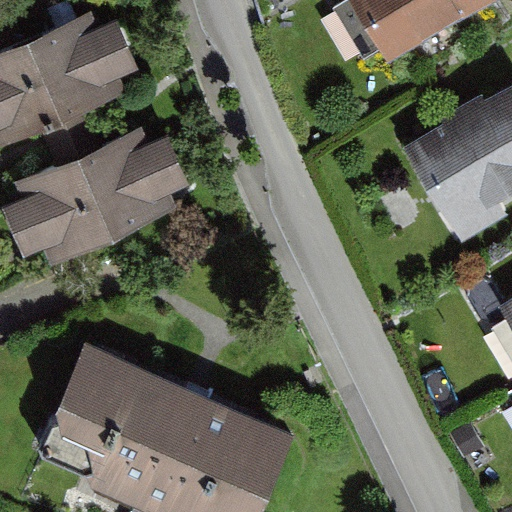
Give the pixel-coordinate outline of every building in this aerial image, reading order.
[(356,0),(390,54),(479,0),(356,0)] [(87,15),(0,49),(0,144),(119,98),(112,79),(132,71),(112,19),(91,27),(87,15)] [(510,210),(496,187),(511,177),(511,74),(486,90),(484,85),(438,113),(441,118),(404,140),(429,180),(421,184),(456,242),(510,210)] [(141,130),(30,173),(39,197),(7,210),(24,253),(44,245),(50,261),(173,213),(166,194),(187,186),(166,134),(145,142),(141,130)] [(511,291),(500,299),(511,319),(511,291)] [(264,511),(302,429),(92,336),(43,447),(190,511),(264,511)]
